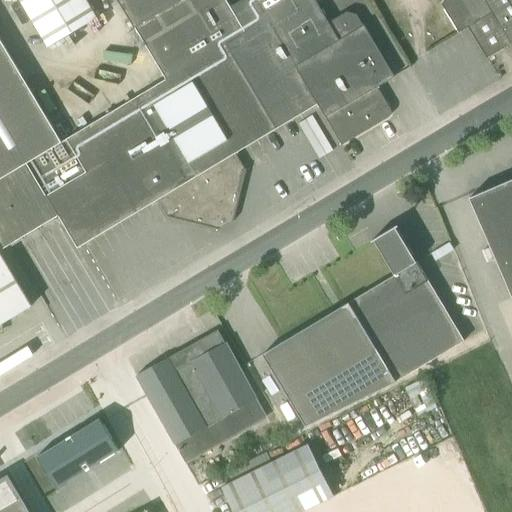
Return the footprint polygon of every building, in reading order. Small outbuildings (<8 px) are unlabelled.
[(237,154),(273,133),(318,105),(324,101),(301,62),(265,0),(243,0),(232,7),(227,0),(120,0),(169,81),(63,143),(48,118),(0,146),(0,251),(58,218),(78,250),(158,202),(167,218),(220,231),(220,229),(232,222),(234,222),(247,170),(237,154)] [(97,20),(84,0),(19,0),(49,50),(97,20)] [(390,110),(390,109),(378,88),(395,78),(363,26),(356,14),(346,12),(327,23),(313,0),(265,0),(301,62),(324,101),(318,105),(342,146),(388,119),(390,117),(390,116),(391,114),(391,113),(391,112),(390,110)] [(449,0),(441,5),(458,32),(469,27),(469,28),(492,13),(485,0),(449,0)] [(487,59),(511,45),(511,44),(511,0),(485,0),(492,13),(469,28),(487,59)] [(0,146),(48,118),(0,38),(0,146)] [(511,180),(469,199),(511,297),(511,180)] [(262,354),(273,372),(305,426),(394,382),(464,340),(417,262),(395,225),(372,239),(394,274),(262,354)] [(0,332),(2,332),(1,325),(32,307),(0,254),(0,332)] [(218,330),(177,353),(226,440),(265,419),(255,400),(258,399),(226,342),(225,343),(218,330)] [(136,376),(175,445),(185,463),(226,440),(177,353),(136,376)] [(35,455),(55,488),(119,449),(99,417),(35,455)] [(308,445),(222,488),(233,511),(303,511),(334,497),(308,445)] [(0,511),(29,511),(21,497),(8,475),(0,479),(0,511)]
